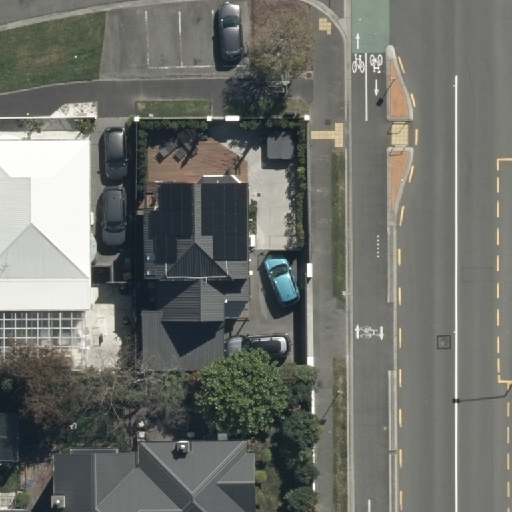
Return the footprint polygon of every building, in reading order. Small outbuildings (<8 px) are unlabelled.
[(0,130),(0,304),(92,304),(91,129),(0,130)] [(247,174),(145,174),(145,266),(155,266),(155,302),(142,302),(142,366),(222,366),(222,308),(247,308),(247,174)] [(60,320),(19,313),(12,356),(53,363),(60,320)] [(248,427),(140,427),(140,435),(55,436),(55,511),(249,511),(249,496),(257,496),(257,437),(248,437),(248,427)] [(0,511),(31,511),(32,494),(0,494),(0,511)]
